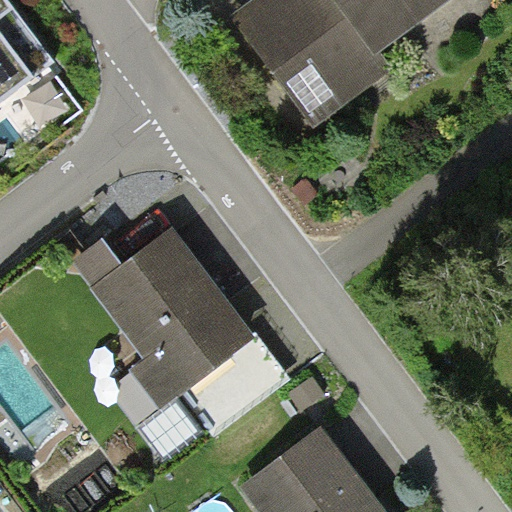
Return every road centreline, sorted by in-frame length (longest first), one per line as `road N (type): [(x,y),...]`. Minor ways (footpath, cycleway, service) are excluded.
road 1 (residential): [(310,291),(477,511)]
road 2 (residential): [(310,291),(511,134)]
road 3 (residential): [(174,106),(310,291)]
road 4 (residential): [(0,237),(174,106)]
road 5 (residential): [(99,6),(174,106)]
